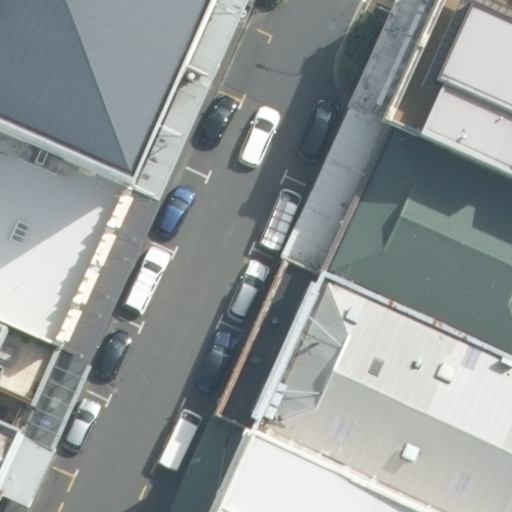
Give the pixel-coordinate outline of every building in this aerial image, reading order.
[(0,0),(0,132),(137,195),(223,0),(0,0)] [(511,0),(432,0),(376,132),(511,192),(511,0)] [(0,317),(67,348),(137,195),(0,132),(0,317)] [(511,192),(376,132),(320,275),(511,364),(511,192)] [(511,511),(511,364),(320,275),(254,425),(435,511),(511,511)] [(0,420),(24,431),(67,348),(0,317),(0,420)] [(0,477),(24,431),(0,420),(0,477)] [(435,511),(254,425),(209,511),(435,511)]
